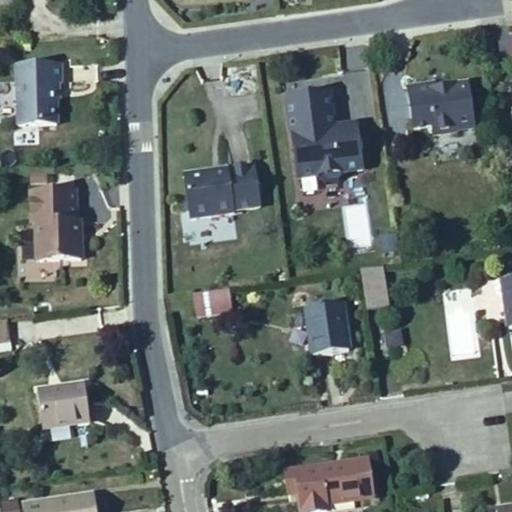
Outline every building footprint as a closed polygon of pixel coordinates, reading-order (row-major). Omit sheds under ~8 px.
[(60,98),(59,84),(61,83),(61,66),(16,67),(18,127),(58,125),(57,100),(60,98)] [(475,128),(468,85),(447,88),(448,92),(436,94),(434,85),(407,90),(414,132),(433,129),(434,138),(458,134),(457,131),(475,128)] [(359,144),(357,126),(334,130),(330,95),(287,101),(298,180),(318,177),(319,182),(324,186),(339,183),(343,178),(343,174),(363,171),(360,154),(357,154),(356,144),(359,144)] [(356,144),(357,154),(360,154),(364,153),(363,143),(359,144),(356,144)] [(260,208),(254,166),(227,170),(228,174),(212,176),(207,173),(184,176),(190,221),(234,214),(233,212),(260,208)] [(71,183),(71,175),(54,176),(55,184),(71,183)] [(76,223),(75,192),(31,194),(32,225),(36,225),(37,263),(82,261),(81,223),(76,223)] [(386,307),(380,268),(360,272),(366,311),(386,307)] [(229,290),(223,291),(226,308),(196,312),(197,319),(232,314),(229,290)] [(226,308),(223,291),(194,295),(196,312),(226,308)] [(349,352),(342,304),(306,309),(313,357),(349,352)] [(9,342),(6,321),(0,321),(0,343),(6,343),(9,342)] [(89,423),(85,387),(37,393),(42,426),(70,422),(70,425),(89,423)] [(373,498),(367,463),(286,475),(288,492),(299,490),(301,511),(327,511),(326,501),(354,497),(354,501),(373,498)] [(94,511),(92,496),(45,502),(46,511),(94,511)]
